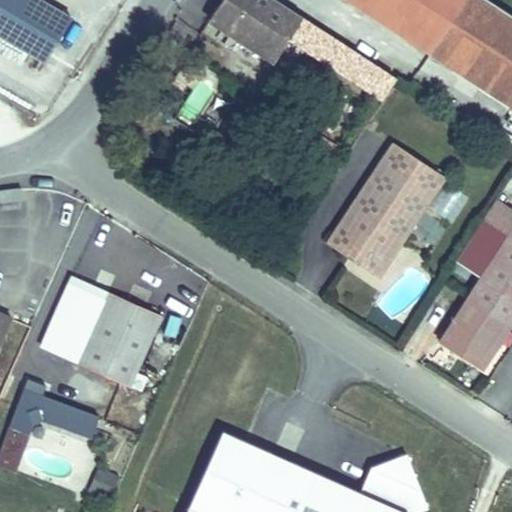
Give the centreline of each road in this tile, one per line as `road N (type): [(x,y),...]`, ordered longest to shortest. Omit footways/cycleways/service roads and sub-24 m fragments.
road 1 (residential): [(511,447),(108,191),(64,151)]
road 2 (residential): [(159,0),(64,151)]
